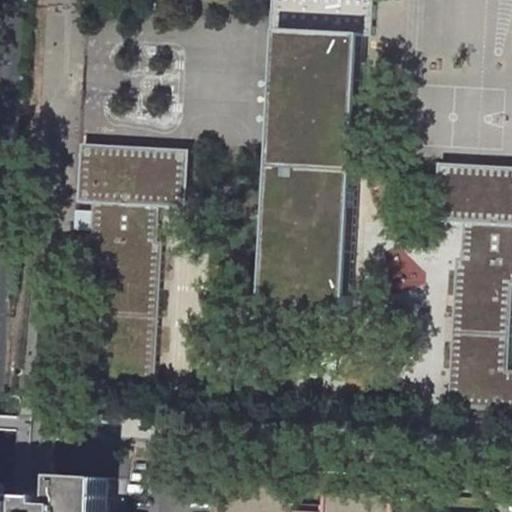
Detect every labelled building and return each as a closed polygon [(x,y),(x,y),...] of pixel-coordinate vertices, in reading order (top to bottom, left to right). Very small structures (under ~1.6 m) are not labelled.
[(275,0),(274,27),(281,28),(268,310),(351,314),(365,33),(373,33),(375,0),(275,0)] [(191,148),(86,142),(83,200),(95,200),(93,237),(80,236),(79,257),(106,259),(101,346),(75,345),(73,383),(155,387),(163,240),(159,240),(161,203),(187,205),(191,148)] [(511,165),(442,162),(439,218),(466,220),(464,258),(459,257),(451,404),(511,407),(511,369),(509,369),(511,310),(511,165)] [(347,392),(373,390),(372,369),(346,370),(347,392)] [(0,511),(108,511),(110,475),(57,472),(54,470),(55,459),(31,458),(21,457),(20,481),(4,480),(0,479),(0,511)] [(399,511),(401,498),(398,492),(394,489),(336,486),(331,488),(328,492),(327,503),(291,502),(292,492),(289,486),(284,483),(228,480),(222,482),(219,488),(217,511),(399,511)]
